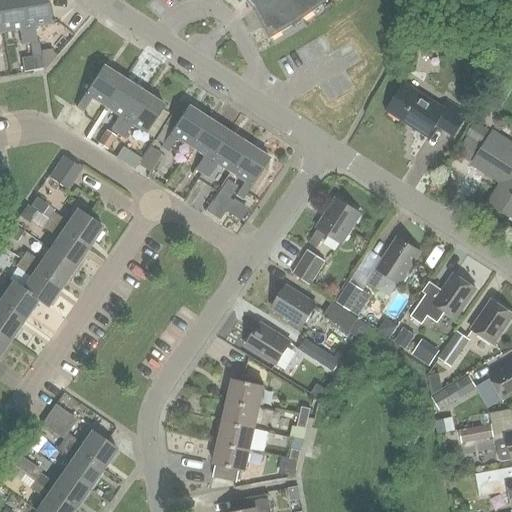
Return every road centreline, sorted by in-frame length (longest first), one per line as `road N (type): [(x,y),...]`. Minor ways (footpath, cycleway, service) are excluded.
road 1 (unclassified): [(327,151),(90,0)]
road 2 (residential): [(163,511),(151,426),(163,392),(249,260)]
road 3 (residential): [(21,401),(159,201)]
road 4 (unclassified): [(511,266),(327,151)]
road 5 (residential): [(159,201),(63,141),(30,127),(0,130)]
road 6 (residential): [(249,260),(327,151)]
